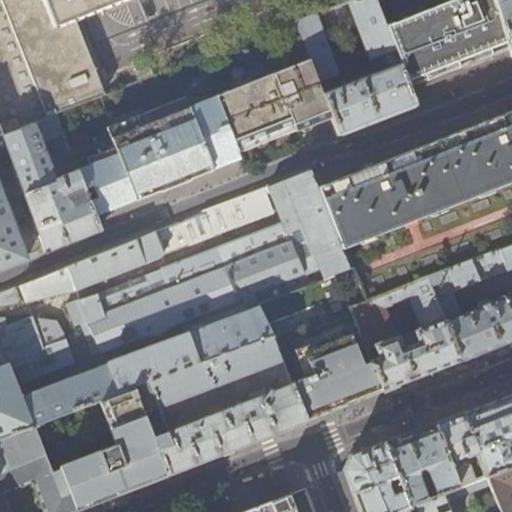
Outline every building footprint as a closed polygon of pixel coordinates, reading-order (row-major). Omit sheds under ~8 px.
[(0,0),(0,125),(3,134),(55,115),(100,97),(104,96),(73,19),(93,11),(120,0),(0,0)] [(375,122),(415,106),(408,88),(386,28),(375,0),(350,0),(295,22),(309,59),(338,136),(375,122)] [(492,0),(457,0),(386,28),(408,88),(464,67),(509,49),(492,0)] [(511,0),(492,0),(509,49),(510,53),(511,59),(511,0)] [(210,87),(214,96),(309,59),(295,22),(199,59),(210,87)] [(185,181),(239,160),(214,96),(210,87),(107,128),(110,138),(89,145),(86,139),(86,133),(87,130),(89,124),(91,122),(94,119),(100,116),(104,116),(108,116),(100,97),(55,115),(83,189),(88,201),(94,217),(185,181)] [(341,248),(511,181),(511,111),(479,124),(405,153),(338,180),(316,188),(341,248)] [(83,189),(55,115),(3,134),(0,135),(0,270),(27,259),(0,187),(0,154),(7,152),(45,252),(68,243),(99,231),(94,217),(88,201),(74,206),(71,201),(66,198),(65,196),(83,189)] [(16,385),(76,362),(67,341),(56,320),(32,316),(7,326),(3,317),(0,317),(0,438),(34,425),(90,404),(146,382),(271,334),(258,303),(350,269),(341,248),(316,188),(314,182),(309,169),(236,198),(179,220),(123,243),(67,265),(6,289),(0,291),(0,303),(1,305),(26,299),(27,300),(75,290),(272,213),(265,193),(269,191),(282,221),(67,304),(76,325),(81,323),(92,351),(99,350),(109,347),(110,349),(131,341),(131,339),(154,330),(156,333),(182,323),(187,335),(182,334),(106,362),(106,364),(21,397),(16,385)] [(511,245),(427,278),(458,361),(498,346),(511,340),(511,245)] [(380,359),(371,362),(381,391),(422,375),(458,361),(427,278),(366,302),(349,307),(352,315),(366,351),(376,347),(380,359)] [(381,391),(371,362),(366,351),(352,315),(308,333),(305,326),(273,339),(282,361),(289,358),(298,380),(290,383),(305,421),(328,412),(360,399),(381,391)] [(171,445),(157,451),(166,475),(227,451),(305,421),(290,383),(282,361),(273,339),(271,334),(146,382),(171,445)] [(171,445),(146,382),(90,404),(100,428),(103,428),(110,445),(59,465),(60,467),(72,497),(70,498),(77,510),(94,503),(124,491),(121,485),(134,480),(137,486),(156,479),(166,475),(157,451),(171,445)] [(511,393),(473,409),(433,424),(457,487),(474,481),(466,458),(475,455),(483,477),(488,476),(511,466),(511,459),(511,456),(511,454),(510,448),(511,446),(511,393)] [(457,487),(433,424),(411,433),(383,443),(396,477),(399,483),(408,506),(411,505),(415,503),(443,493),(457,487)] [(51,470),(34,425),(0,438),(0,511),(11,511),(4,493),(15,488),(34,481),(45,511),(78,511),(79,511),(77,510),(70,498),(72,497),(60,467),(51,470)] [(386,480),(396,477),(383,443),(373,447),(350,456),(344,470),(354,497),(359,511),(392,511),(408,506),(399,483),(393,485),(395,490),(390,492),(386,480)] [(511,511),(511,466),(488,476),(502,511),(511,511)] [(311,511),(311,510),(303,490),(249,511),(245,511),(311,511)] [(450,511),(443,493),(415,503),(416,507),(418,508),(422,506),(424,511),(450,511)]
